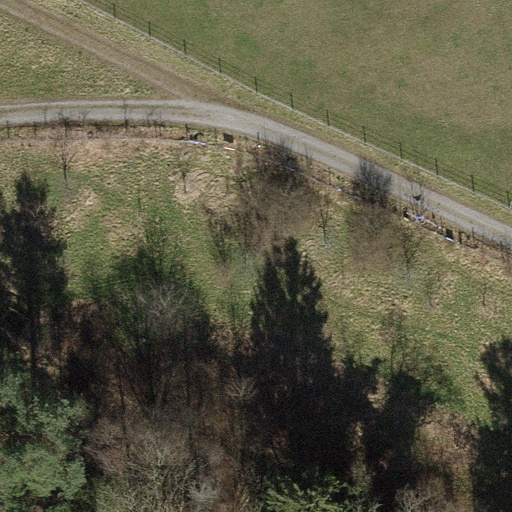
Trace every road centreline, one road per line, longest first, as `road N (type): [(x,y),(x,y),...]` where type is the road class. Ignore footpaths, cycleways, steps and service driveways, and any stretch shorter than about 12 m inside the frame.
road 1 (track): [(0,109),(146,105),(271,131),(511,241)]
road 2 (track): [(271,131),(18,0)]
